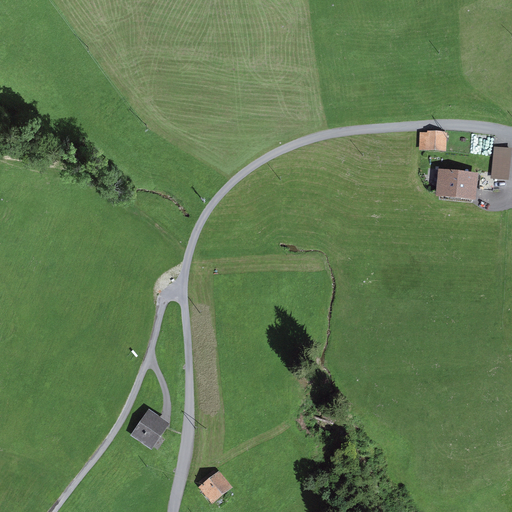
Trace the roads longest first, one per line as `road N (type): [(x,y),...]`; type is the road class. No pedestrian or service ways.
road 1 (unclassified): [(189,246),(223,187),(298,139),(398,122),(511,127)]
road 2 (track): [(50,511),(125,412),(165,292),(183,284)]
road 3 (unclassified): [(189,246),(188,435),(172,511)]
road 4 (track): [(189,246),(112,194),(0,183)]
